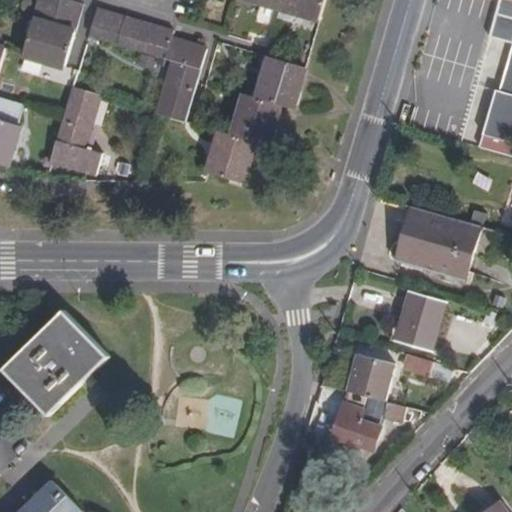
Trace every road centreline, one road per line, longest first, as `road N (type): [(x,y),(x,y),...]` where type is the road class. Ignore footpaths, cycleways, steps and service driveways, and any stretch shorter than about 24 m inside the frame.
road 1 (tertiary): [(0,260),(307,257)]
road 2 (tertiary): [(307,257),(345,221),(410,0)]
road 3 (tertiary): [(256,511),(296,408),(294,282),(307,257)]
road 4 (residential): [(377,511),(511,370)]
